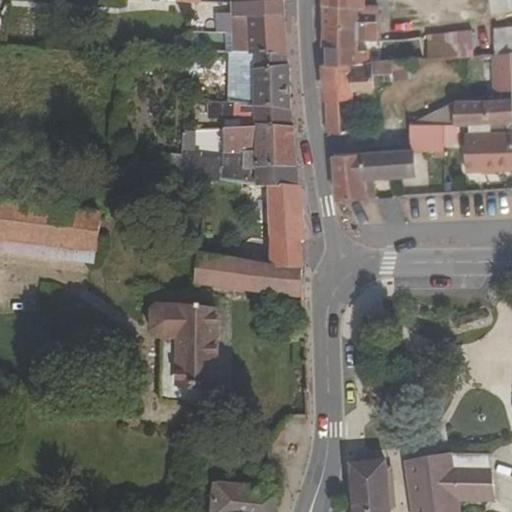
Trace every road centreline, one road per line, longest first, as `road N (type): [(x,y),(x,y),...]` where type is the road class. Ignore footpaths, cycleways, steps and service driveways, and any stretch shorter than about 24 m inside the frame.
road 1 (residential): [(347,273),(323,205),(309,0)]
road 2 (tertiary): [(313,511),(330,432),(329,303),(347,273)]
road 3 (tertiary): [(347,273),(390,259),(511,261)]
